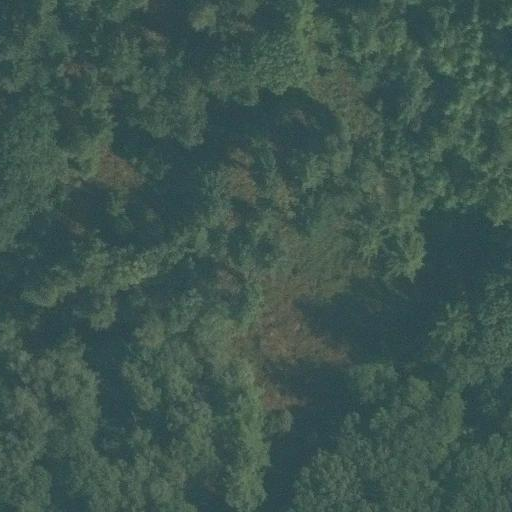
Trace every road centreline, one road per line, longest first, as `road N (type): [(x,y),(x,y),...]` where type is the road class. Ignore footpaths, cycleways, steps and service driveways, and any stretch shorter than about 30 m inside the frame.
road 1 (track): [(274,0),(289,76),(347,161),(481,284),(511,267)]
road 2 (track): [(481,284),(356,401),(298,511)]
